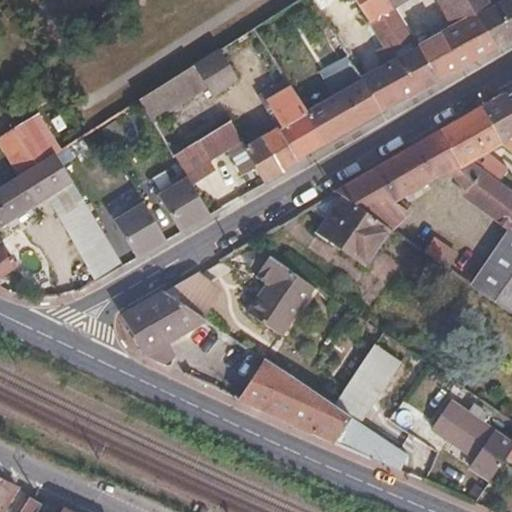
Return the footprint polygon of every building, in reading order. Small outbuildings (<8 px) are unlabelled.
[(392,11),(385,0),(351,0),(392,65),(361,84),(361,85),(379,114),(435,83),(416,51),(392,11)] [(406,0),(385,0),(392,11),(403,3),(406,0)] [(466,1),(465,0),(442,0),(458,25),(474,15),(466,1)] [(511,0),(509,0),(476,19),(494,50),(511,39),(511,0)] [(428,44),(403,3),(392,11),(416,51),(428,44)] [(494,50),(476,19),(474,15),(458,25),(428,44),(416,51),(435,83),(494,50)] [(346,60),(333,37),(327,41),(340,63),(346,60)] [(238,87),(219,55),(169,86),(181,109),(209,92),(215,101),(238,87)] [(361,85),(305,115),(324,144),(379,114),(361,85)] [(181,109),(169,86),(140,103),(154,125),(181,109)] [(324,144),(305,115),(288,87),(267,101),(283,127),(260,139),(279,170),(324,144)] [(511,87),(495,97),(511,122),(511,87)] [(478,107),(500,141),(511,133),(511,122),(495,97),(478,107)] [(500,141),(478,107),(463,116),(438,130),(460,166),(472,158),(493,174),(499,179),(508,166),(488,150),(500,141)] [(64,151),(40,113),(0,138),(0,147),(20,179),(41,165),(54,157),(58,155),(64,151)] [(186,174),(192,184),(216,169),(211,161),(229,150),(241,142),(227,121),(177,161),(186,174)] [(451,172),(460,166),(438,130),(415,143),(335,190),(342,195),(393,231),(407,210),(399,204),(437,180),(451,172)] [(511,133),(500,141),(511,147),(511,133)] [(279,170),(260,139),(244,148),(256,167),(267,183),(282,174),(279,170)] [(244,148),(241,142),(229,150),(242,174),(256,167),(244,148)] [(75,183),(58,155),(54,157),(41,165),(20,179),(0,191),(0,230),(48,200),(75,183)] [(460,166),(451,172),(468,190),(493,174),(472,158),(460,166)] [(192,184),(186,174),(171,182),(174,187),(160,197),(181,233),(212,215),(192,184)] [(499,179),(493,174),(468,190),(490,214),(510,189),(499,179)] [(125,265),(75,183),(48,200),(97,282),(125,265)] [(511,226),(511,189),(510,189),(490,214),(509,230),(511,226)] [(342,195),(335,190),(311,203),(329,216),(342,195)] [(369,268),(393,231),(342,195),(329,216),(318,231),(369,268)] [(170,239),(143,196),(129,205),(132,210),(116,220),(140,257),(170,239)] [(511,226),(509,230),(470,285),(511,314),(511,226)] [(457,257),(433,239),(423,253),(448,270),(457,257)] [(0,282),(26,265),(8,247),(0,252),(0,282)] [(311,285),(266,255),(254,273),(264,280),(245,309),(279,332),(311,285)] [(217,286),(195,270),(164,289),(198,313),(217,286)] [(198,313),(164,289),(119,314),(142,353),(149,357),(167,346),(164,340),(204,317),(198,313)] [(403,363),(378,346),(352,382),(378,400),(403,363)] [(335,407),(264,358),(236,397),(399,469),(407,455),(361,424),(335,407)] [(378,400),(352,382),(335,407),(361,424),(378,400)] [(464,414),(447,403),(431,426),(474,455),(468,465),(490,479),(494,471),(506,455),(511,446),(511,445),(480,423),(484,415),(470,405),(464,414)] [(0,479),(0,510),(16,487),(0,479)] [(33,511),(39,503),(27,496),(16,511),(33,511)]
